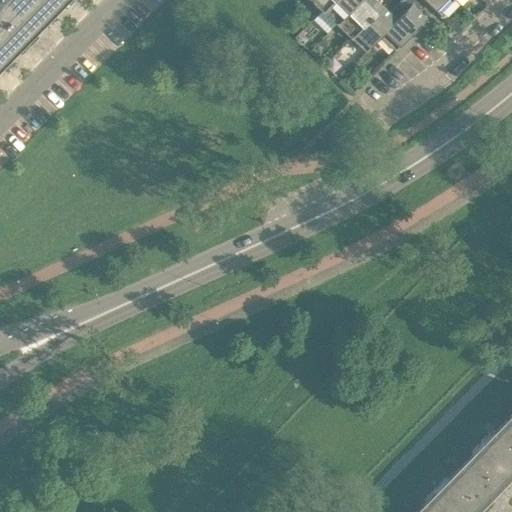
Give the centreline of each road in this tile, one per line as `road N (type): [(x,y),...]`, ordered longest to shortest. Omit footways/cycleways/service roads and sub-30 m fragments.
road 1 (secondary): [(106,314),(335,209),(511,87)]
road 2 (residential): [(0,117),(115,0)]
road 3 (residential): [(415,92),(507,0)]
road 4 (secondary): [(0,375),(106,314)]
